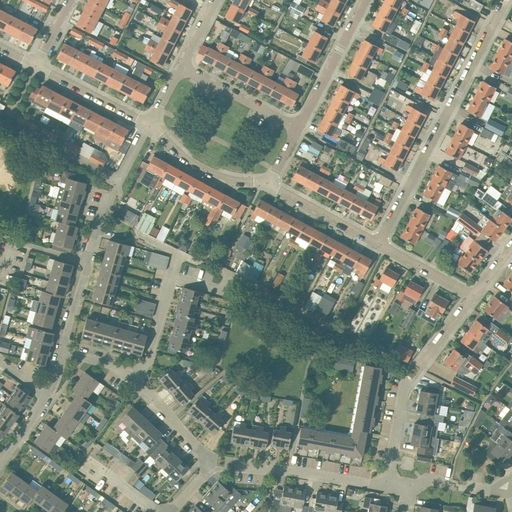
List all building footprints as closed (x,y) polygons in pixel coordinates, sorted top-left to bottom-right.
[(103,8),(107,0),(88,0),(89,1),(103,8)] [(177,9),(173,15),(185,21),(191,10),(179,4),(171,0),(170,0),(168,4),(177,9)] [(249,0),(233,0),(231,4),(244,11),(249,0)] [(344,4),(336,0),(331,0),(329,4),(321,0),(319,0),(318,4),(338,15),(344,4)] [(384,0),(383,3),(397,10),(401,0),(384,0)] [(447,0),(435,0),(433,5),(445,11),(450,1),(447,0)] [(467,6),(479,13),(483,5),(473,0),(470,0),(469,2),(467,6)] [(43,5),(36,1),(33,6),(40,10),(43,5)] [(89,1),(82,13),(97,21),(103,8),(89,1)] [(292,2),(288,10),(301,17),(305,8),(292,2)] [(377,14),(391,21),(397,10),(383,3),(377,14)] [(244,11),(231,4),(225,17),(237,23),(244,11)] [(338,15),(318,4),(315,9),(324,14),(321,20),(332,27),(338,15)] [(250,8),(247,13),(255,17),(258,12),(250,8)] [(0,10),(0,28),(5,31),(12,16),(0,10)] [(127,21),(131,14),(125,12),(122,18),(127,21)] [(406,15),(401,12),(398,16),(403,19),(404,19),(410,23),(412,18),(406,15)] [(455,26),(468,33),(474,21),(456,12),(453,16),(458,19),(455,26)] [(97,21),(82,13),(76,25),(90,33),(97,21)] [(396,24),(391,21),(377,14),(371,26),(390,35),(396,24)] [(179,33),(185,21),(173,15),(170,22),(161,17),(159,22),(179,33)] [(25,23),(12,16),(5,31),(17,37),(25,23)] [(124,28),(127,21),(122,18),(118,25),(124,28)] [(162,38),(174,44),(179,33),(159,22),(156,27),(165,31),(162,38)] [(37,29),(25,23),(17,37),(30,44),(37,29)] [(250,29),(241,24),(238,29),(248,34),(250,29)] [(314,32),(308,44),(320,50),(327,38),(320,34),(322,31),(313,26),(311,30),(314,32)] [(462,44),(468,33),(455,26),(449,37),(462,44)] [(85,34),(72,28),(70,33),(82,39),(85,34)] [(405,42),(400,39),(397,46),(407,51),(415,34),(410,31),(405,42)] [(114,45),(118,39),(113,36),(109,43),(114,45)] [(94,46),(97,40),(91,37),(88,42),(94,46)] [(457,55),(462,44),(449,37),(443,48),(457,55)] [(168,55),(174,44),(162,38),(158,44),(149,40),(147,44),(168,55)] [(497,54),(510,60),(511,55),(511,42),(505,39),(497,54)] [(97,40),(94,46),(101,49),(104,44),(97,40)] [(364,40),(358,51),(372,58),(375,52),(380,54),(383,49),(364,40)] [(201,59),(213,65),(224,45),(219,42),(214,51),(208,47),(201,59)] [(260,45),(255,42),(251,49),(257,52),(260,45)] [(69,64),(77,50),(64,43),(56,58),(69,64)] [(168,55),(147,44),(144,49),(153,54),(150,60),(162,67),(168,55)] [(313,63),(320,50),(308,44),(301,56),(293,52),(290,56),(305,64),(307,60),(313,63)] [(229,47),(224,45),(213,65),(224,71),(230,59),(224,56),(229,47)] [(451,67),(457,55),(443,48),(437,60),(451,67)] [(83,53),(77,50),(69,64),(81,71),(89,56),(92,51),(88,49),(85,49),(83,53)] [(119,58),(122,53),(115,50),(112,55),(119,58)] [(391,58),(399,61),(402,54),(395,50),(391,58)] [(366,70),(372,58),(358,51),(352,62),(366,70)] [(128,57),(122,53),(119,58),(126,62),(128,57)] [(237,63),(230,59),(224,71),(235,77),(246,56),(241,54),(237,63)] [(511,61),(510,60),(497,54),(489,69),(502,75),(505,69),(511,72),(511,70),(511,61)] [(101,62),(89,56),(81,71),(93,77),(101,62)] [(251,59),(246,56),(235,77),(247,83),(253,71),(246,68),(251,59)] [(445,78),(451,67),(437,60),(432,71),(445,78)] [(126,75),(118,90),(130,96),(138,81),(143,71),(146,66),(137,61),(134,67),(135,67),(131,75),(134,77),(133,79),(126,75)] [(101,62),(93,77),(106,84),(113,69),(101,62)] [(363,76),(366,70),(352,62),(346,74),(371,87),(377,75),(369,71),(366,77),(363,76)] [(256,64),(253,71),(247,83),(258,89),(269,68),(264,65),(263,68),(256,64)] [(310,79),(314,71),(300,64),(296,71),(310,79)] [(15,71),(3,65),(0,70),(0,82),(8,86),(15,71)] [(153,69),(146,66),(143,71),(150,74),(153,69)] [(258,89),(269,95),(275,83),(269,79),(274,71),(269,68),(258,89)] [(106,84),(118,90),(126,75),(113,69),(106,84)] [(384,80),(390,83),(394,74),(388,71),(384,80)] [(439,89),(445,78),(432,71),(426,82),(439,89)] [(280,100),(291,80),(286,77),(282,86),(275,83),(269,95),(280,100)] [(296,82),(291,80),(280,100),(292,106),(298,95),(292,91),(296,82)] [(150,88),(138,81),(130,96),(143,103),(150,88)] [(180,81),(172,95),(183,102),(191,88),(180,81)] [(475,96),(488,103),(495,88),(483,81),(475,96)] [(439,89),(426,82),(422,89),(417,87),(415,91),(433,101),(439,89)] [(29,97),(47,106),(54,92),(42,85),(40,89),(35,86),(29,97)] [(341,85),(335,96),(348,103),(352,97),(356,99),(359,94),(341,85)] [(371,94),(382,99),(385,93),(374,87),(371,94)] [(59,113),(67,98),(54,92),(47,106),(59,113)] [(368,100),(378,105),(382,99),(371,94),(368,100)] [(348,103),(335,96),(329,107),(342,115),(348,103)] [(480,118),(488,103),(475,96),(467,111),(480,118)] [(71,119),(79,105),(67,98),(59,113),(71,119)] [(71,119),(84,126),(91,111),(79,105),(71,119)] [(410,113),(406,119),(420,126),(426,115),(407,105),(405,110),(410,113)] [(344,121),(346,117),(342,115),(329,107),(323,119),(337,126),(340,128),(344,121)] [(104,117),(91,111),(84,126),(96,132),(104,117)] [(116,124),(104,117),(96,132),(108,138),(116,124)] [(35,130),(37,125),(25,119),(22,125),(33,131),(34,130),(35,130)] [(333,133),(337,126),(323,119),(317,130),(336,140),(338,136),(333,133)] [(414,138),(420,126),(406,119),(401,131),(414,138)] [(501,136),(506,128),(488,119),(483,127),(501,136)] [(47,137),(49,132),(43,128),(45,124),(39,120),(37,125),(35,130),(40,133),(39,133),(47,137)] [(461,123),(453,138),(466,145),(473,130),(461,123)] [(116,124),(108,138),(121,145),(128,130),(116,124)] [(494,142),(497,136),(482,128),(479,134),(494,142)] [(393,135),(390,140),(408,149),(414,138),(401,131),(397,137),(393,135)] [(56,135),(49,132),(47,137),(53,141),(56,135)] [(385,137),(375,132),(374,133),(377,135),(376,137),(383,141),(385,137)] [(64,146),(71,150),(74,144),(78,137),(74,135),(70,143),(67,141),(64,146)] [(466,145),(453,138),(445,153),(458,160),(466,145)] [(352,156),(356,147),(340,139),(336,147),(352,156)] [(388,144),(387,146),(391,148),(389,153),(402,160),(408,149),(390,140),(388,144)] [(313,141),(311,145),(320,151),(322,147),(313,141)] [(78,153),(81,148),(74,144),(71,150),(78,153)] [(96,162),(98,157),(92,153),(89,159),(96,162)] [(402,160),(389,153),(385,160),(380,157),(378,162),(396,172),(402,160)] [(146,168),(142,177),(152,182),(149,186),(154,189),(155,187),(159,180),(161,176),(168,164),(153,156),(146,168)] [(106,161),(98,157),(96,162),(104,166),(106,161)] [(302,160),(292,179),(303,185),(310,172),(304,168),(307,162),(302,160)] [(462,170),(473,175),(475,177),(479,169),(465,162),(462,170)] [(182,172),(168,164),(161,176),(176,184),(182,172)] [(431,181),(450,191),(451,191),(455,183),(454,183),(457,177),(451,173),(452,172),(439,166),(431,181)] [(469,183),(473,175),(462,170),(458,177),(469,183)] [(66,183),(64,189),(83,194),(86,183),(73,180),(75,174),(63,171),(60,182),(66,183)] [(196,180),(182,172),(176,184),(190,192),(196,180)] [(310,172),(303,185),(315,190),(321,178),(310,172)] [(388,188),(392,181),(381,175),(378,182),(374,190),(379,192),(383,185),(388,188)] [(321,178),(315,190),(326,196),(332,184),(321,178)] [(196,180),(190,192),(203,199),(201,204),(202,204),(211,187),(196,180)] [(450,191),(431,181),(423,196),(436,202),(437,201),(444,204),(450,191)] [(332,184),(326,196),(337,202),(344,189),(332,184)] [(490,186),(485,192),(496,200),(501,194),(490,186)] [(208,227),(213,218),(225,195),(211,187),(204,199),(202,204),(212,210),(204,225),(208,227)] [(80,205),(83,194),(64,189),(60,188),(57,198),(61,199),(80,205)] [(344,189),(337,202),(348,208),(355,195),(344,189)] [(496,200),(485,192),(481,199),(492,207),(496,200)] [(245,206),(225,195),(213,218),(216,220),(222,209),(239,218),(245,206)] [(355,195),(348,208),(359,214),(366,201),(355,195)] [(366,201),(359,214),(371,220),(381,201),(376,199),(376,200),(369,196),(366,201)] [(77,215),(80,205),(61,199),(58,210),(77,215)] [(261,224),(264,219),(271,206),(260,199),(250,218),(261,224)] [(114,215),(113,217),(132,228),(134,225),(139,216),(119,206),(114,215)] [(264,219),(275,225),(282,212),(271,206),(264,219)] [(450,207),(449,209),(446,215),(456,220),(460,213),(450,207)] [(409,223),(422,229),(429,215),(417,208),(409,223)] [(494,216),(490,221),(502,230),(511,219),(498,208),(493,215),(494,216)] [(74,226),(77,215),(58,210),(53,209),(50,219),(59,222),(74,226)] [(149,233),(155,217),(142,212),(135,228),(149,233)] [(282,212),(275,225),(286,231),(293,218),(282,212)] [(462,214),(457,220),(477,236),(481,231),(494,242),(502,230),(490,221),(489,220),(482,229),(462,214)] [(305,224),(293,218),(286,231),(297,237),(305,224)] [(56,232),(74,238),(77,227),(74,226),(59,222),(56,232)] [(414,244),(422,229),(409,223),(401,238),(414,244)] [(316,230),(305,224),(297,237),(309,243),(316,230)] [(153,227),(149,233),(156,237),(159,230),(153,227)] [(239,264),(258,230),(255,228),(250,237),(243,234),(237,245),(238,246),(233,256),(235,257),(233,261),(239,264)] [(327,236),(316,230),(309,243),(320,249),(327,236)] [(70,251),(74,238),(56,232),(53,243),(67,247),(66,250),(70,251)] [(320,249),(319,249),(330,255),(338,242),(327,236),(320,249)] [(444,239),(436,253),(442,256),(450,243),(444,239)] [(128,245),(118,242),(109,240),(92,300),(111,306),(128,245)] [(469,248),(466,253),(478,262),(487,250),(474,240),(468,247),(469,248)] [(300,243),(295,241),(292,247),(297,249),(300,243)] [(342,261),(349,248),(338,242),(331,255),(330,255),(342,261)] [(194,255),(197,248),(191,245),(188,252),(194,255)] [(353,267),(360,254),(349,248),(342,261),(353,267)] [(169,257),(151,252),(148,265),(165,271),(169,257)] [(478,262),(466,253),(462,257),(461,256),(456,263),(469,273),(478,262)] [(372,260),(360,254),(353,267),(360,271),(357,276),(361,279),(372,260)] [(51,269),(51,271),(70,276),(73,265),(54,260),(54,261),(50,260),(48,261),(47,266),(48,268),(51,269)] [(255,262),(246,278),(254,282),(263,266),(255,262)] [(392,287),(394,284),(399,275),(386,268),(379,280),(376,278),(372,286),(379,289),(383,282),(392,287)] [(70,276),(51,271),(48,281),(67,287),(70,276)] [(278,273),(276,277),(271,286),(277,289),(284,276),(278,273)] [(511,273),(503,285),(511,292),(511,295),(509,299),(511,300),(511,273)] [(67,287),(48,281),(45,292),(60,296),(64,297),(67,287)] [(416,301),(418,297),(423,288),(410,281),(403,293),(401,292),(397,299),(403,303),(405,300),(412,304),(415,300),(416,301)] [(183,287),(181,296),(197,301),(199,295),(203,297),(204,293),(183,287)] [(41,291),(38,301),(57,307),(60,296),(45,292),(41,291)] [(322,297),(312,292),(305,306),(314,311),(319,303),(322,297)] [(314,311),(314,312),(326,318),(327,315),(336,299),(324,293),(322,297),(319,303),(314,311)] [(434,294),(425,312),(438,319),(441,314),(448,301),(434,294)] [(197,301),(181,296),(178,305),(199,310),(200,308),(195,306),(197,301)] [(509,307),(502,302),(494,296),(484,310),(496,319),(502,312),(504,313),(509,307)] [(156,304),(146,301),(138,299),(134,312),(152,317),(156,304)] [(54,317),(57,307),(38,301),(35,312),(54,317)] [(199,310),(178,305),(176,313),(194,318),(195,318),(193,317),(194,312),(198,314),(199,310)] [(411,309),(402,326),(407,329),(416,312),(411,309)] [(342,313),(339,311),(334,319),(338,321),(342,313)] [(54,317),(35,312),(32,323),(51,328),(54,317)] [(194,318),(176,313),(178,314),(176,322),(196,328),(197,325),(193,324),(194,318)] [(4,316),(0,330),(6,331),(10,317),(4,316)] [(141,355),(147,336),(86,318),(81,338),(141,355)] [(476,320),(468,331),(485,344),(493,333),(476,320)] [(196,328),(176,322),(173,331),(189,335),(191,330),(195,331),(196,328)] [(32,339),(50,344),(54,333),(30,326),(27,337),(32,338),(32,339)] [(509,338),(498,330),(492,338),(502,346),(509,338)] [(189,335),(173,331),(171,339),(191,345),(192,342),(188,340),(189,335)] [(487,346),(485,344),(468,331),(460,341),(477,354),(480,350),(482,352),(487,346)] [(47,355),(50,344),(32,339),(29,349),(47,355)] [(190,348),(191,345),(171,339),(168,348),(184,352),(186,347),(190,348)] [(0,350),(8,353),(10,344),(0,341),(0,350)] [(399,344),(393,356),(407,362),(413,351),(399,344)] [(47,355),(29,349),(25,348),(24,353),(28,354),(26,360),(40,364),(39,367),(44,368),(47,355)] [(466,352),(463,356),(454,349),(444,362),(458,373),(459,374),(461,374),(462,374),(464,374),(466,374),(467,374),(469,373),(471,371),(475,374),(483,364),(471,355),(471,356),(466,352)] [(333,368),(352,372),(355,360),(335,357),(334,363),(333,368)] [(351,437),(300,428),(297,445),(362,456),(365,443),(367,444),(368,440),(365,439),(366,432),(370,432),(381,368),(364,364),(351,437)] [(164,387),(180,373),(178,370),(175,373),(171,369),(158,380),(164,387)] [(85,372),(78,381),(92,391),(99,382),(85,372)] [(183,375),(180,373),(164,387),(170,393),(183,382),(180,378),(183,375)] [(454,375),(450,385),(472,396),(477,387),(454,375)] [(183,382),(170,393),(176,400),(192,386),(187,379),(183,382)] [(72,390),(78,394),(86,400),(92,391),(78,381),(72,390)] [(17,386),(10,395),(25,406),(31,397),(17,386)] [(194,388),(192,386),(176,400),(182,407),(195,395),(191,391),(194,388)] [(420,391),(418,402),(436,405),(438,394),(439,394),(440,389),(428,386),(427,392),(420,391)] [(91,403),(86,400),(78,394),(71,402),(85,412),(91,403)] [(10,395),(4,404),(18,414),(25,406),(10,395)] [(315,400),(303,398),(300,417),(312,419),(315,400)] [(187,412),(194,418),(208,401),(205,399),(203,403),(198,399),(187,412)] [(200,423),(211,411),(207,407),(210,404),(208,401),(194,418),(200,423)] [(85,412),(71,402),(65,411),(79,421),(85,412)] [(440,406),(436,405),(418,402),(416,412),(423,414),(422,419),(435,421),(442,423),(444,416),(438,415),(440,406)] [(0,430),(5,433),(5,434),(10,428),(13,430),(18,423),(15,421),(19,415),(18,414),(4,404),(0,409),(0,430)] [(120,419),(127,426),(139,413),(132,406),(120,419)] [(478,427),(485,413),(479,409),(472,424),(478,427)] [(72,430),(79,421),(65,411),(59,420),(72,430)] [(207,429),(221,413),(219,411),(216,415),(211,411),(200,423),(207,429)] [(459,411),(459,419),(470,420),(471,412),(459,411)] [(147,420),(139,413),(127,426),(124,430),(129,435),(126,438),(128,440),(132,437),(147,420)] [(221,413),(207,429),(214,435),(225,423),(220,419),(224,415),(221,413)] [(499,423),(500,424),(511,432),(511,430),(511,418),(505,415),(499,423)] [(414,423),(412,434),(430,437),(432,426),(434,427),(435,421),(422,419),(421,425),(414,423)] [(72,430),(59,420),(52,429),(60,434),(66,438),(72,430)] [(139,444),(142,440),(154,427),(147,420),(132,437),(139,444)] [(239,444),(243,423),(240,423),(239,427),(233,426),(230,443),(239,444)] [(239,444),(248,446),(251,429),(245,428),(246,424),(243,423),(239,444)] [(60,434),(52,429),(47,424),(40,433),(54,443),(60,434)] [(511,433),(511,432),(500,424),(494,432),(495,434),(491,439),(511,454),(511,453),(511,440),(509,438),(511,433)] [(261,426),(257,426),(257,430),(251,429),(248,446),(257,447),(261,426)] [(261,426),(257,447),(266,449),(269,433),(263,432),(264,427),(261,426)] [(270,446),(279,447),(283,426),(280,426),(279,431),(273,429),(270,446)] [(286,427),(283,426),(279,447),(288,449),(291,433),(285,431),(286,427)] [(145,452),(150,456),(164,441),(159,437),(162,434),(154,427),(142,440),(150,447),(145,452)] [(48,452),(54,443),(40,433),(34,442),(48,452)] [(428,447),(430,437),(412,434),(410,445),(418,446),(417,452),(429,454),(430,448),(428,447)] [(504,463),(511,454),(491,439),(490,438),(488,447),(487,447),(485,448),(482,453),(492,461),(496,456),(504,463)] [(162,467),(174,454),(167,447),(168,446),(164,441),(150,456),(162,467)] [(119,451),(110,444),(106,450),(114,456),(119,451)] [(45,455),(38,450),(36,454),(43,459),(45,455)] [(122,462),(127,457),(119,451),(114,456),(122,462)] [(181,461),(174,454),(162,467),(169,474),(181,461)] [(127,457),(122,462),(127,465),(131,459),(127,457)] [(135,471),(143,463),(139,459),(131,468),(135,471)] [(189,468),(181,461),(169,474),(166,478),(173,485),(189,468)] [(148,467),(143,463),(135,471),(140,476),(148,467)] [(1,486),(10,492),(20,478),(11,472),(1,486)] [(20,478),(10,492),(19,499),(29,485),(20,478)] [(210,489),(231,508),(242,496),(233,488),(229,492),(218,481),(210,489)] [(29,485),(19,499),(28,505),(32,499),(38,491),(29,485)] [(32,499),(40,506),(50,492),(42,485),(38,491),(32,499)] [(84,500),(89,493),(92,489),(87,485),(84,489),(86,490),(81,498),(84,500)] [(291,506),(295,488),(284,486),(281,501),(273,500),(271,511),(273,511),(279,511),(280,504),(291,506)] [(306,490),(295,488),(291,506),(302,508),(301,511),(307,511),(308,506),(303,505),(306,490)] [(92,489),(89,493),(90,493),(94,496),(95,497),(98,493),(92,489)] [(227,511),(231,508),(210,489),(203,497),(215,508),(210,511),(227,511)] [(59,498),(50,492),(40,506),(49,511),(59,498)] [(324,511),(327,494),(317,492),(314,507),(308,506),(307,511),(324,511)] [(327,494),(324,511),(341,511),(343,501),(338,500),(338,496),(327,494)] [(368,508),(367,511),(385,511),(387,506),(377,505),(378,499),(365,497),(363,507),(368,508)] [(68,504),(59,498),(49,511),(62,511),(64,510),(68,504)] [(420,506),(419,511),(437,511),(438,510),(440,510),(441,504),(429,502),(428,507),(420,506)]
